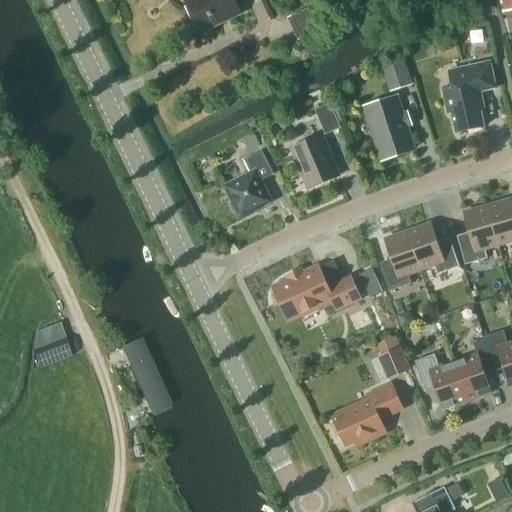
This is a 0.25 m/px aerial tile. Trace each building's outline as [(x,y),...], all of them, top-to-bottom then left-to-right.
[(189,0),(185,2),(200,32),(240,13),(233,0),(189,0)] [(511,0),(503,0),(509,33),(511,32),(511,0)] [(288,18),(298,40),(322,29),(312,7),(288,18)] [(383,66),(391,90),(410,84),(402,60),(383,66)] [(496,88),(490,62),(448,71),(452,86),(442,89),(448,113),(451,112),(456,133),(484,126),(479,101),(482,100),(480,91),(496,88)] [(412,150),(405,128),(412,126),(407,111),(400,113),(396,98),(366,107),(382,160),(412,150)] [(314,109),(325,134),(341,127),(331,102),(314,109)] [(249,152),(261,146),(255,134),(243,140),(249,152)] [(292,147),(309,189),(338,176),(321,135),(292,147)] [(274,174),(262,151),(244,160),(250,172),(224,186),(233,204),(231,205),(239,221),(255,213),(254,211),(272,202),(261,180),(274,174)] [(511,204),(511,199),(487,206),(498,245),(511,241),(511,243),(511,204)] [(485,249),(498,245),(487,206),(463,213),(470,238),(458,241),(465,265),(488,258),(485,249)] [(431,223),(408,231),(421,270),(434,265),(437,274),(459,266),(451,243),(439,247),(431,223)] [(408,274),(421,270),(408,231),(384,239),(393,264),(381,268),(390,291),(412,283),(408,274)] [(273,288),(287,319),(331,298),(336,309),(360,298),(351,278),(328,288),(318,267),(273,288)] [(384,292),(372,268),(359,274),(371,298),(384,292)] [(397,314),(402,328),(415,324),(410,310),(397,314)] [(510,386),(511,385),(511,343),(507,345),(503,331),(483,337),(484,339),(492,363),(502,360),(510,386)] [(45,343),(52,360),(71,353),(64,335),(45,343)] [(411,370),(395,336),(377,344),(382,356),(379,357),(389,380),(411,370)] [(482,366),(492,363),(484,339),(473,343),(477,354),(454,363),(467,401),(491,393),(482,366)] [(135,342),(121,348),(108,354),(149,446),(156,442),(176,433),(135,342)] [(439,368),(434,354),(414,361),(424,387),(434,383),(444,409),(467,401),(454,363),(439,368)] [(379,418),(402,407),(392,384),(367,396),(369,400),(332,417),(345,445),(383,427),(379,418)] [(446,489),(451,499),(463,493),(458,482),(446,489)] [(449,511),(455,509),(444,487),(417,501),(422,511),(449,511)]
